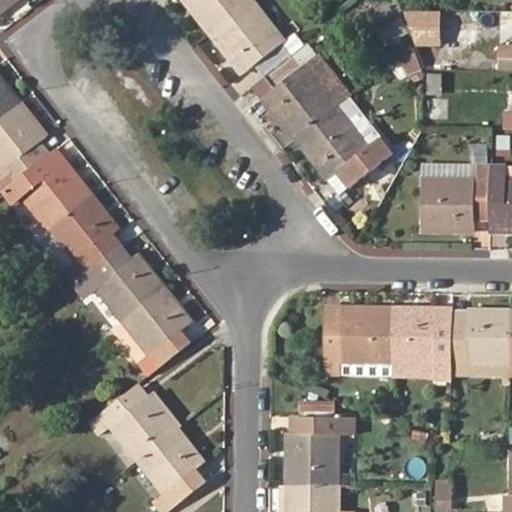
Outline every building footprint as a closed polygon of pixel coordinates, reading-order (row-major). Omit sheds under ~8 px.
[(0,0),(0,11),(14,0),(0,0)] [(187,0),(212,32),(252,0),(187,0)] [(244,73),(256,64),(266,77),(304,47),(294,35),(289,40),(257,0),(252,0),(212,32),(244,73)] [(368,0),(374,9),(387,0),(368,0)] [(399,16),(404,13),(394,0),(387,0),(374,9),(384,26),(399,16)] [(376,32),(388,49),(411,33),(399,16),(384,26),(376,32)] [(273,109),(280,118),(296,139),(349,96),(308,44),(304,47),(266,77),(274,87),(263,96),(273,109)] [(440,44),(405,53),(409,70),(444,62),(440,44)] [(444,75),(427,75),(427,102),(443,102),(444,75)] [(0,119),(21,103),(0,76),(0,119)] [(266,77),(255,85),(263,96),(274,87),(266,77)] [(348,183),(391,149),(349,96),(296,139),(328,181),(340,171),(348,183)] [(425,122),(443,122),(443,102),(427,102),(425,101),(425,122)] [(4,171),(0,173),(0,185),(3,189),(46,155),(39,146),(44,142),(49,138),(21,103),(0,119),(0,165),(1,167),(4,171)] [(267,114),(274,123),(280,118),(273,109),(267,114)] [(44,142),(39,146),(46,155),(51,151),(44,142)] [(68,161),(56,147),(51,151),(46,155),(58,170),(68,161)] [(15,204),(25,197),(50,229),(94,195),(68,161),(58,170),(46,155),(3,189),(15,204)] [(476,165),(424,164),(424,175),(476,176),(476,165)] [(475,232),(476,218),(490,218),(490,165),(476,165),(476,176),(424,175),(422,231),(475,232)] [(511,233),(511,175),(505,176),(505,165),(490,165),(490,218),(505,218),(504,233),(511,233)] [(337,192),(348,183),(340,171),(328,181),(337,192)] [(76,262),(66,270),(77,283),(120,248),(111,236),(121,228),(94,195),(50,229),(76,262)] [(490,218),(490,233),(504,233),(505,218),(490,218)] [(50,229),(40,237),(66,270),(76,262),(50,229)] [(88,297),(97,289),(124,322),(168,288),(140,253),(130,261),(120,248),(77,283),(88,297)] [(149,375),(192,341),(183,330),(193,322),(168,288),(124,322),(113,330),(149,375)] [(342,375),(342,364),(395,364),(396,309),(343,309),(342,322),(327,322),(326,375),(342,375)] [(434,365),(434,377),(453,378),(453,322),(437,322),(437,310),(421,309),(396,309),(395,364),(434,365)] [(453,322),(453,310),(437,310),(437,322),(453,322)] [(453,378),(511,378),(511,376),(511,310),(470,310),(469,323),(453,322),(453,378)] [(470,310),(453,310),(453,322),(469,323),(470,310)] [(342,364),(342,375),(394,376),(395,364),(342,364)] [(101,437),(111,428),(137,461),(173,433),(179,427),(154,396),(145,403),(133,388),(115,403),(90,422),(101,437)] [(325,403),(302,402),(301,414),(325,414),(325,403)] [(336,403),(325,403),(325,414),(336,415),(336,403)] [(290,432),(288,432),(288,484),(342,484),(343,433),(354,433),(355,415),(336,415),(325,414),(301,414),(301,432),(290,432)] [(301,414),(290,414),(290,432),(301,432),(301,414)] [(157,511),(168,511),(205,481),(196,470),(206,462),(179,427),(173,433),(137,461),(164,494),(152,504),(157,511)] [(344,481),(353,482),(356,444),(346,443),(344,481)] [(280,484),(279,511),(287,511),(288,484),(280,484)] [(341,511),(342,484),(288,484),(287,511),(341,511)] [(354,511),(354,484),(342,484),(341,511),(354,511)] [(453,484),(437,484),(437,494),(453,495),(453,484)] [(437,504),(452,505),(453,495),(437,494),(437,504)]
